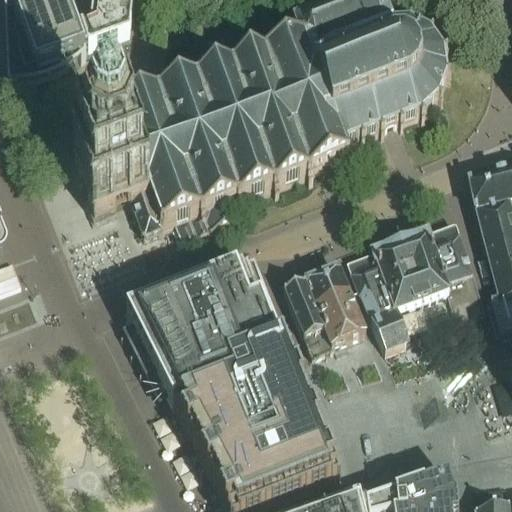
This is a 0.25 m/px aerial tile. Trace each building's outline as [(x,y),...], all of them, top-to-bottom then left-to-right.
[(13,0),(14,17),(14,18),(13,19),(12,20),(12,21),(11,22),(11,24),(11,25),(11,26),(12,28),(12,29),(14,29),(15,30),(16,30),(17,30),(19,30),(18,31),(19,32),(20,32),(21,37),(20,38),(27,57),(35,80),(63,69),(77,65),(80,69),(85,65),(84,62),(62,0),(13,0)] [(62,0),(84,62),(102,56),(128,46),(133,0),(62,0)] [(361,12),(358,5),(296,30),(293,35),(300,52),(300,53),(268,65),(268,64),(267,65),(264,58),(259,60),(262,67),(234,76),(231,70),(227,72),(229,78),(198,90),(196,83),(191,85),(193,91),(159,103),(152,100),(150,106),(125,114),(122,115),(117,113),(114,117),(119,120),(129,146),(153,208),(165,236),(174,233),(182,252),(209,241),(209,240),(238,229),(234,218),(238,217),(242,216),(240,209),(272,198),(274,204),(279,203),(276,196),(306,186),(308,192),(312,191),(310,183),(311,182),(320,178),(321,179),(323,178),(322,177),(332,172),(333,174),(335,173),(334,172),(343,168),(343,169),(348,167),(346,162),(345,163),(344,159),(346,158),(344,154),(359,148),(360,153),(364,151),(362,147),(378,141),(380,145),(384,144),(382,140),(385,138),(386,136),(392,134),(394,135),(397,134),(399,138),(403,136),(401,132),(418,126),(420,130),(424,128),(422,124),(436,111),(440,113),(442,110),(438,107),(445,89),(449,89),(450,85),(445,85),(443,66),(447,64),(446,60),(441,62),(430,47),(433,43),(430,40),(427,44),(410,35),(411,30),(407,29),(406,34),(392,35),(380,5),(361,12)] [(131,216),(132,216),(153,208),(129,146),(109,153),(107,157),(109,161),(103,163),(98,165),(97,161),(93,159),(69,167),(78,192),(82,193),(86,191),(88,196),(90,202),(85,203),(83,207),(92,231),(115,222),(117,218),(115,214),(121,212),(126,210),(128,215),(131,216)] [(511,182),(470,193),(468,194),(474,223),(511,214),(511,182)] [(162,243),(165,236),(153,208),(132,216),(143,247),(158,241),(162,243)] [(511,214),(474,223),(477,232),(479,240),(498,312),(511,308),(511,230),(511,225),(511,224),(511,214)] [(456,332),(482,324),(468,272),(455,237),(454,236),(453,236),(427,246),(426,245),(371,265),(371,266),(347,275),(346,275),(346,276),(347,277),(374,340),(384,363),(406,355),(394,323),(446,304),(456,332)] [(284,355),(253,276),(200,297),(125,326),(172,419),(230,396),(223,379),(284,355)] [(338,281),(304,294),(332,357),(340,354),(364,344),(365,344),(338,281)] [(332,357),(304,294),(283,302),(318,384),(347,373),(340,354),(332,357)] [(511,308),(498,312),(505,336),(511,333),(511,308)] [(299,392),(284,355),(223,379),(230,396),(172,419),(208,488),(213,497),(219,511),(295,511),(340,495),(325,458),(299,392)] [(477,360),(445,390),(453,399),(485,368),(481,364),(477,360)] [(427,496),(420,499),(387,511),(454,511),(455,511),(448,488),(427,496)]
